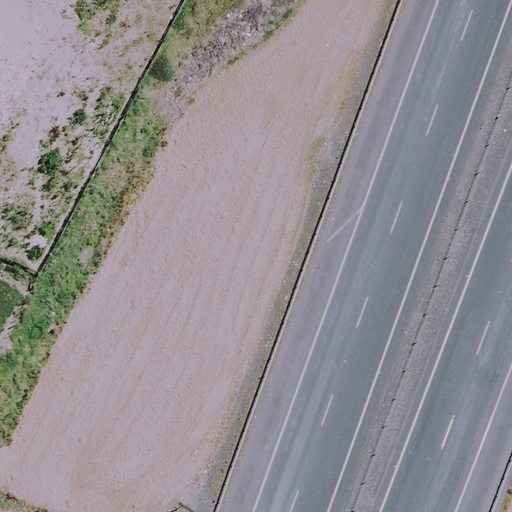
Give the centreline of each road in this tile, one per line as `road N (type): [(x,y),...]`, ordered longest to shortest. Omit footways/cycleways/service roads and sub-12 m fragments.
road 1 (motorway): [(292,511),(480,0)]
road 2 (motorway): [(511,252),(415,511)]
